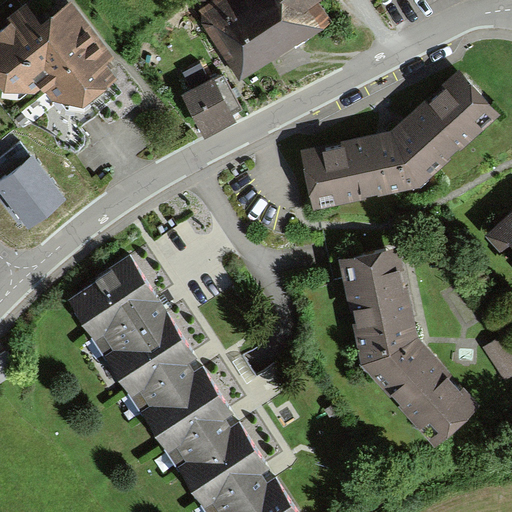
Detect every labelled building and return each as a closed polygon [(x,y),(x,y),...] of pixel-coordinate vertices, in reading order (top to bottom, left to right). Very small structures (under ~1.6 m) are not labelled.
[(43,24),(27,5),(0,24),(0,89),(4,95),(38,95),(43,90),(52,101),(82,110),(118,82),(106,67),(119,58),(73,0),(46,22),(43,24)] [(226,0),(218,0),(200,12),(241,73),(285,43),(316,23),(304,5),(311,0),(231,0),(228,2),(226,0)] [(396,126),(300,146),(315,202),(427,174),(502,111),(459,67),(396,126)] [(221,76),(182,98),(203,133),(241,111),(230,92),(221,76)] [(32,159),(0,184),(0,188),(30,226),(64,199),(32,159)] [(511,209),(483,233),(497,250),(508,241),(511,246),(511,209)] [(397,242),(343,255),(364,363),(431,438),(477,397),(420,327),(397,242)] [(130,248),(68,289),(104,343),(135,390),(190,353),(198,349),(166,301),(130,248)] [(505,378),(511,374),(511,347),(504,333),(486,343),(505,378)] [(234,402),(202,355),(195,360),(190,353),(135,390),(171,444),(226,408),(234,402)] [(271,459),(240,411),(232,417),(226,408),(171,444),(207,501),(264,463),(271,459)] [(306,511),(276,467),(269,472),(264,463),(207,501),(214,511),(306,511)]
